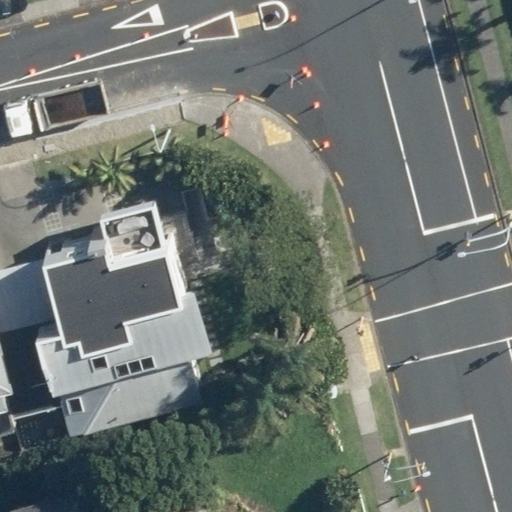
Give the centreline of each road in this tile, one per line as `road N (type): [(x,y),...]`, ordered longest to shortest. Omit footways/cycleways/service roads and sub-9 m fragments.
road 1 (secondary): [(383,27),(506,511)]
road 2 (residential): [(383,27),(206,54),(167,38)]
road 3 (residential): [(0,82),(167,38)]
